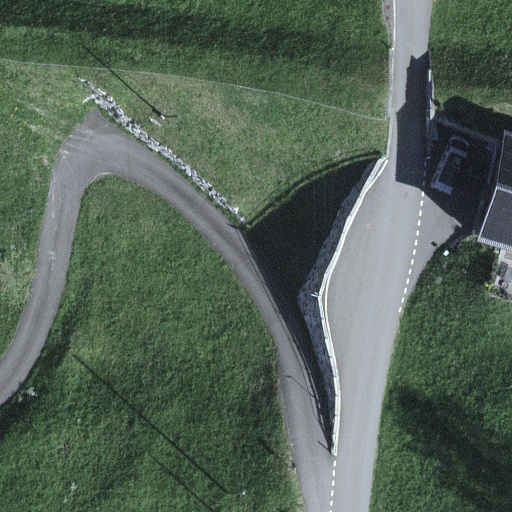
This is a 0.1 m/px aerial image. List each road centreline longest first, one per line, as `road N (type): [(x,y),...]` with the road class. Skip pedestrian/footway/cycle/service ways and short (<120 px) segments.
road 1 (track): [(346,511),(313,458),(290,360),(260,283),(193,206),(124,155),(85,156),(70,178),(43,306),(0,389)]
road 2 (unclassified): [(413,0),(404,185),(353,511)]
